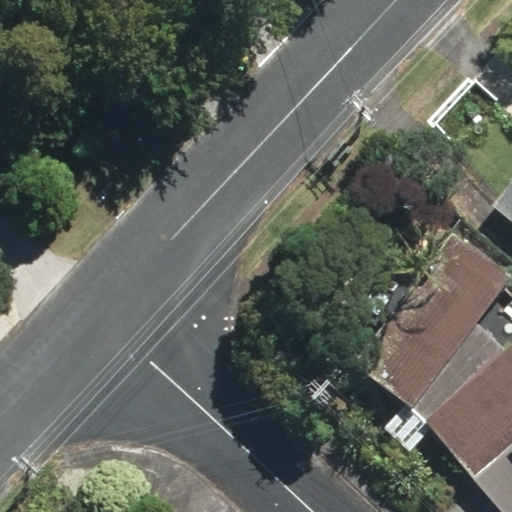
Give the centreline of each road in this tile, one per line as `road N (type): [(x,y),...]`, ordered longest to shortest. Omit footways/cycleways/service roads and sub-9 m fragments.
road 1 (residential): [(403,0),(108,318)]
road 2 (residential): [(108,318),(315,511)]
road 3 (residential): [(108,318),(0,429)]
